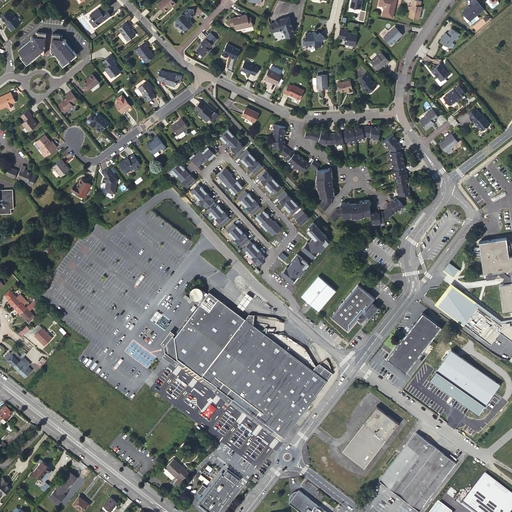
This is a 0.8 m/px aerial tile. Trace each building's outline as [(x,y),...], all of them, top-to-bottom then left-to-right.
[(168,8),(173,3),(170,0),(161,0),(157,5),(164,12),(168,8)] [(351,0),(350,6),(351,7),(354,8),(355,7),(360,8),(361,0),(351,0)] [(379,0),(378,6),(382,7),(383,9),(382,16),(393,18),(395,0),(379,0)] [(421,0),(420,0),(411,0),(410,4),(409,4),(408,8),(410,8),(409,16),(419,18),(421,6),(419,5),(421,0)] [(484,9),(476,0),(473,0),(472,2),(473,3),(462,12),(465,16),(470,21),(477,15),(484,9)] [(24,21),(25,19),(19,12),(18,13),(14,7),(6,13),(12,20),(11,21),(14,24),(15,24),(16,26),(18,26),(24,21)] [(94,18),(93,19),(93,20),(91,22),(95,28),(103,22),(103,21),(111,15),(106,9),(102,12),(99,8),(95,11),(95,12),(90,16),(91,15),(94,18)] [(188,28),(192,24),(188,21),(189,20),(190,20),(190,17),(193,17),(193,9),(186,9),(185,10),(186,13),(184,15),(181,15),(179,17),(179,19),(175,23),(175,28),(180,28),(183,31),(187,27),(188,28)] [(235,30),(252,26),(250,18),(247,19),(246,15),(229,18),(231,26),(234,25),(235,30)] [(477,15),(470,21),(473,24),(479,18),(477,15)] [(275,23),(270,24),(273,32),(280,30),(280,31),(283,32),(284,32),(286,38),(294,35),(293,31),(294,31),(290,21),(284,18),(275,22),(275,23)] [(128,40),(136,34),(127,22),(120,28),(128,40)] [(395,27),(384,38),(391,45),(397,39),(403,35),(395,27)] [(445,33),(440,41),(448,47),(454,38),(455,39),(459,33),(451,28),(447,34),(445,33)] [(346,32),(347,31),(339,29),(338,37),(345,39),(344,42),(345,44),(354,46),(356,34),(346,32)] [(23,55),(22,56),(27,62),(31,59),(36,55),(39,52),(45,47),(43,46),(44,45),(45,33),(37,32),(37,36),(34,36),(34,38),(33,36),(32,36),(31,37),(30,38),(18,48),(19,50),(23,55)] [(314,32),(305,33),(305,39),(302,39),(303,45),(309,45),(309,44),(314,44),(315,46),(320,46),(320,41),(324,37),(318,32),(317,34),(315,32),(314,32)] [(71,59),(78,54),(74,49),(73,50),(66,41),(66,40),(66,39),(65,38),(64,38),(63,38),(63,39),(59,38),(60,34),(52,33),(50,45),(51,46),(50,48),(63,64),(71,58),(71,59)] [(208,49),(212,44),(205,38),(201,43),(202,44),(197,50),(204,56),(209,50),(208,49)] [(146,61),(155,55),(148,46),(149,45),(146,41),(135,49),(138,53),(139,52),(146,61)] [(235,56),(240,48),(228,41),(223,51),(228,54),(229,53),(235,56)] [(387,65),(390,62),(381,52),(377,55),(378,56),(371,62),(379,70),(386,64),(387,65)] [(115,64),(116,63),(115,61),(116,61),(111,55),(103,62),(107,67),(106,68),(106,70),(112,77),(117,73),(118,73),(121,71),(117,65),(115,64)] [(27,62),(22,56),(21,57),(27,64),(32,60),(31,59),(27,62)] [(255,76),(259,68),(253,66),(254,65),(249,63),(249,64),(245,62),(241,69),(242,71),(249,75),(250,73),(255,76)] [(448,74),(440,63),(431,70),(434,74),(434,73),(440,80),(448,74)] [(179,82),(181,75),(172,72),(171,73),(159,70),(157,79),(164,81),(164,83),(173,85),(174,81),(176,82),(176,81),(179,82)] [(276,85),(281,76),(269,70),(264,79),(269,82),(269,81),(272,83),(276,85)] [(89,90),(99,82),(93,74),(83,82),(89,90)] [(371,94),(378,88),(371,80),(373,79),(368,74),(361,80),(366,85),(363,87),(369,93),(371,94)] [(327,88),(327,75),(317,76),(317,89),(327,88)] [(147,100),(155,95),(151,89),(154,87),(153,85),(152,86),(147,80),(137,87),(140,91),(141,91),(141,93),(147,100)] [(347,92),(353,91),(350,81),(339,84),(341,94),(347,92)] [(299,100),(304,90),(293,85),(292,87),(288,85),(284,94),(288,96),(289,95),(299,100)] [(443,97),(448,104),(450,105),(455,101),(460,98),(459,97),(464,93),(459,85),(454,89),(453,89),(443,97)] [(12,103),(15,102),(10,92),(0,97),(0,108),(7,106),(7,108),(13,105),(12,103)] [(73,105),(79,100),(71,92),(66,96),(67,97),(61,102),(62,103),(59,105),(65,113),(74,106),(73,105)] [(122,94),(117,98),(119,101),(116,104),(122,112),(131,105),(125,97),(122,94)] [(211,117),(214,120),(219,114),(215,111),(215,110),(207,104),(201,100),(195,107),(200,112),(198,114),(202,117),(206,120),(209,117),(209,118),(211,117)] [(254,123),(259,114),(246,108),(242,116),(254,123)] [(432,120),(438,116),(432,108),(426,113),(427,114),(419,121),(426,129),(434,123),(432,120)] [(473,108),(468,113),(470,116),(468,117),(473,122),(474,122),(480,130),(489,123),(482,115),(481,115),(477,110),(476,111),(473,108)] [(28,131),(37,124),(30,116),(32,115),(27,110),(20,115),(24,121),(21,123),(24,127),(25,127),(28,131)] [(91,124),(94,127),(96,125),(103,130),(109,122),(98,113),(95,117),(92,115),(90,116),(87,121),(87,123),(88,124),(91,124)] [(171,127),(178,135),(183,130),(188,127),(181,118),(178,120),(179,121),(171,127)] [(273,138),(283,138),(284,132),(285,132),(286,128),(274,125),(272,132),(274,133),(273,138)] [(368,137),(367,128),(360,130),(360,128),(353,130),(356,142),(365,140),(365,138),(368,137)] [(374,129),(367,128),(368,137),(371,138),(370,139),(379,140),(380,128),(375,128),(374,129)] [(228,129),(220,136),(225,142),(226,142),(231,147),(230,148),(236,154),(244,146),(228,129)] [(356,142),(353,130),(348,131),(348,132),(342,134),(344,143),(347,142),(347,144),(356,142)] [(319,142),(321,135),(310,131),(310,133),(306,132),(304,139),(308,140),(308,139),(319,142)] [(331,145),(332,136),(325,134),(326,133),(322,132),(321,135),(319,142),(318,144),(325,146),(325,144),(331,145)] [(344,143),(342,134),(341,132),(338,133),(338,134),(332,136),(331,145),(336,144),(337,146),(344,145),(344,143)] [(457,142),(451,133),(447,136),(448,137),(439,144),(445,151),(457,142)] [(44,157),(56,148),(51,142),(50,143),(44,135),(35,142),(41,150),(40,151),(42,153),(41,154),(44,157)] [(395,169),(396,172),(405,171),(404,164),(405,164),(403,155),(402,155),(400,147),(396,141),(397,140),(393,135),(383,142),(388,149),(390,149),(391,151),(392,154),(390,154),(393,169),(395,169)] [(162,149),(166,147),(158,136),(154,138),(155,139),(153,141),(152,142),(151,142),(147,145),(154,154),(162,148),(162,149)] [(273,150),(282,148),(286,148),(285,144),(284,144),(283,138),(273,138),(274,143),(272,143),(273,150)] [(190,157),(198,166),(201,163),(201,164),(208,158),(209,159),(215,154),(214,153),(217,151),(211,144),(202,151),(201,150),(195,155),(194,154),(190,157)] [(281,154),(287,158),(291,152),(286,148),(282,148),(283,151),(281,154)] [(247,149),(239,156),(242,159),(242,160),(252,171),(252,170),(255,173),(262,166),(247,149)] [(315,171),(318,171),(318,168),(320,165),(314,161),(310,166),(304,162),(305,161),(298,155),(297,156),(291,152),(287,158),(286,159),(289,162),(288,163),(302,173),(303,172),(304,173),(310,167),(315,171)] [(137,169),(142,165),(134,154),(129,159),(129,158),(127,159),(128,160),(125,161),(120,164),(127,174),(136,167),(137,169)] [(61,176),(69,170),(64,163),(65,163),(62,159),(53,165),(61,176)] [(187,187),(195,180),(190,174),(189,174),(184,169),(185,168),(180,162),(171,170),(187,187)] [(24,169),(25,166),(22,165),(17,178),(28,181),(28,183),(33,184),(36,175),(31,173),(31,171),(24,169)] [(17,170),(9,167),(7,174),(14,177),(17,170)] [(103,173),(107,178),(108,179),(106,181),(107,182),(107,188),(107,189),(107,190),(108,191),(108,192),(110,193),(111,193),(116,194),(118,180),(109,168),(103,173)] [(234,194),(242,186),(237,181),(232,176),(232,175),(226,168),(218,175),(223,181),(221,182),(225,186),(226,185),(234,194)] [(265,169),(258,176),(260,179),(270,190),(273,193),(281,186),(265,169)] [(328,170),(318,171),(319,178),(319,179),(317,179),(318,183),(319,183),(320,191),(321,198),(323,198),(331,197),(332,198),(335,197),(335,189),(333,189),(332,179),(333,179),(332,170),(332,169),(328,169),(328,170)] [(394,173),(396,185),(409,183),(408,177),(407,177),(406,170),(405,171),(396,172),(394,173)] [(84,197),(91,185),(81,179),(77,187),(75,185),(72,190),(84,197)] [(409,183),(396,185),(397,190),(398,190),(399,197),(411,196),(409,183)] [(190,190),(206,207),(213,200),(211,198),(211,197),(201,186),(201,187),(198,184),(190,190)] [(0,213),(12,213),(11,208),(14,209),(13,189),(0,189),(0,213)] [(284,189),(276,196),(279,199),(278,200),(289,211),(289,210),(292,213),(299,206),(284,189)] [(238,197),(253,214),(261,207),(258,205),(259,204),(248,193),(245,190),(238,197)] [(332,203),(331,197),(323,198),(324,201),(320,207),(325,212),(332,203)] [(398,213),(405,207),(397,198),(392,202),(393,202),(388,207),(390,209),(394,214),(397,212),(398,213)] [(365,216),(371,215),(371,214),(370,205),(370,204),(370,201),(360,202),(360,203),(350,204),(350,203),(342,204),(342,207),(343,208),(343,210),(343,217),(344,218),(351,217),(359,216),(359,218),(364,218),(364,216),(365,216)] [(207,209),(223,226),(230,219),(228,216),(228,215),(218,204),(217,205),(215,202),(207,209)] [(308,216),(301,208),(293,215),(296,218),(295,218),(300,224),(308,216)] [(394,214),(390,209),(383,214),(384,220),(388,220),(394,215),(394,214)] [(267,230),(273,235),(281,228),(274,221),(269,216),(269,215),(264,210),(256,217),(263,226),(262,227),(266,231),(267,230)] [(343,217),(343,210),(336,210),(330,218),(336,223),(340,217),(343,217)] [(381,224),(385,223),(384,220),(383,214),(377,215),(377,213),(371,214),(371,215),(373,226),(381,225),(381,224)] [(327,236),(313,222),(309,226),(310,227),(307,230),(313,237),(309,242),(307,241),(302,248),(313,257),(318,250),(320,251),(328,241),(325,238),(327,236)] [(241,246),(249,239),(246,236),(247,236),(237,225),(236,225),(234,223),(226,229),(241,246)] [(511,246),(511,242),(506,238),(505,238),(478,241),(478,242),(480,250),(480,255),(483,273),(485,273),(485,276),(486,278),(486,280),(503,277),(503,281),(503,283),(499,284),(502,312),(510,311),(511,310),(511,246)] [(243,248),(258,265),(266,258),(263,255),(264,254),(254,243),(253,244),(250,241),(243,248)] [(283,252),(279,256),(284,260),(288,256),(283,252)] [(281,273),(292,282),(298,275),(299,276),(305,269),(304,268),(308,263),(297,254),(292,260),(293,261),(288,267),(287,266),(281,273)] [(445,270),(453,276),(458,270),(449,264),(445,270)] [(319,315),(335,294),(317,280),(301,302),(319,315)] [(201,291),(201,290),(200,290),(200,289),(199,288),(197,287),(196,287),(195,287),(194,287),(192,288),(191,289),(190,291),(189,291),(189,292),(189,293),(189,294),(189,295),(190,296),(191,297),(191,298),(192,298),(193,299),(194,299),(195,299),(196,299),(197,299),(199,298),(200,298),(201,296),(201,295),(201,294),(202,294),(202,293),(202,292),(201,292),(201,291)] [(375,301),(358,287),(332,321),(349,334),(358,323),(362,326),(369,319),(371,320),(379,310),(372,305),(375,301)] [(511,321),(501,323),(452,287),(438,305),(480,336),(480,335),(487,341),(491,344),(500,332),(511,340),(511,321)] [(17,297),(10,289),(5,295),(9,300),(8,301),(19,312),(20,313),(26,307),(25,306),(22,302),(21,302),(25,299),(20,294),(17,297)] [(226,395),(227,394),(283,438),(297,420),(333,374),(326,369),(320,376),(313,370),(287,350),(252,325),(245,319),(208,292),(206,294),(201,290),(201,291),(201,292),(202,292),(202,293),(202,294),(201,294),(204,296),(174,338),(171,335),(165,342),(177,361),(184,366),(186,364),(195,370),(194,371),(202,376),(219,389),(226,395)] [(34,306),(31,303),(26,307),(20,313),(28,322),(35,316),(29,310),(34,306)] [(399,367),(398,368),(406,374),(441,327),(422,313),(387,359),(394,365),(395,364),(399,367)] [(248,314),(245,319),(252,325),(254,314),(248,314)] [(19,333),(23,336),(30,329),(27,325),(19,333)] [(44,345),(51,338),(42,328),(39,325),(33,332),(35,334),(34,335),(44,345)] [(165,342),(163,344),(174,363),(177,361),(165,342)] [(21,359),(22,358),(20,356),(14,349),(10,352),(18,361),(21,359)] [(436,370),(485,405),(499,384),(450,349),(436,370)] [(5,356),(13,366),(18,361),(10,352),(5,356)] [(24,357),(21,359),(27,366),(30,364),(24,357)] [(42,366),(46,360),(42,357),(38,363),(42,366)] [(18,361),(13,366),(24,376),(31,370),(27,366),(21,359),(18,361)] [(320,376),(326,369),(319,363),(313,370),(320,376)] [(202,376),(194,371),(195,370),(186,364),(184,366),(263,426),(263,427),(272,433),(273,434),(282,440),(283,438),(227,394),(226,395),(219,389),(202,376)] [(485,405),(436,370),(429,380),(479,414),(485,405)] [(204,413),(210,416),(216,406),(210,403),(204,413)] [(7,416),(12,411),(5,405),(0,410),(0,419),(1,419),(4,422),(8,417),(7,416)] [(364,468),(398,423),(376,406),(342,451),(364,468)] [(419,511),(456,463),(416,432),(379,480),(419,511)] [(182,480),(189,473),(174,458),(165,467),(166,468),(175,477),(177,475),(179,477),(174,481),(178,484),(182,480)] [(49,466),(43,460),(41,462),(33,472),(41,478),(47,470),(48,470),(49,470),(50,469),(50,468),(50,467),(49,466)] [(175,477),(166,468),(163,471),(172,480),(175,477)] [(47,470),(41,478),(44,481),(52,471),(50,469),(49,470),(48,470),(47,470)] [(72,484),(77,477),(68,470),(49,497),(57,504),(65,494),(63,492),(71,483),(72,484)] [(511,511),(511,493),(485,473),(462,503),(474,511),(511,511)] [(201,508),(204,511),(206,510),(208,511),(213,511),(216,508),(216,509),(218,507),(217,507),(224,498),(225,497),(235,484),(222,474),(211,488),(199,504),(202,507),(201,508)] [(11,487),(7,483),(7,484),(2,480),(0,477),(0,497),(0,498),(4,494),(5,494),(6,492),(7,493),(7,492),(11,487)] [(202,485),(196,493),(200,496),(207,488),(202,485)] [(183,497),(176,490),(171,495),(175,500),(178,502),(183,497)] [(309,498),(297,490),(296,490),(294,491),(293,491),(292,492),(291,493),(290,493),(290,494),(289,495),(288,497),(288,499),(288,500),(288,501),(288,502),(296,509),(299,511),(300,511),(327,511),(319,505),(317,508),(307,500),(309,498)] [(82,511),(89,504),(79,495),(72,504),(82,511)] [(115,502),(116,501),(110,496),(103,505),(110,510),(115,504),(116,503),(115,502)] [(65,506),(69,501),(65,497),(61,502),(65,506)] [(309,498),(307,500),(317,508),(319,505),(309,498)] [(431,511),(450,511),(438,503),(431,511)]
